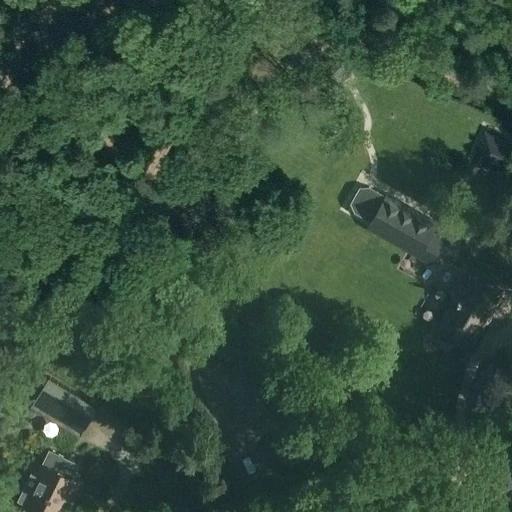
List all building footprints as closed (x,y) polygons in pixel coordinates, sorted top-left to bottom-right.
[(322,65),(310,76),(328,94),(333,89),(328,84),(335,78),(340,84),(352,74),(334,53),(321,64),(322,65)] [(511,149),(482,137),(471,162),(481,167),(484,160),(506,169),(511,154),(511,149)] [(439,223),(387,193),(367,228),(431,264),(445,240),(434,233),(439,223)] [(456,338),(465,344),(472,342),(482,324),(484,325),(492,312),(490,310),(497,298),(467,281),(443,324),(454,332),(456,338)] [(35,403),(84,433),(100,407),(50,377),(35,403)] [(39,479),(26,505),(40,511),(61,511),(66,504),(69,505),(80,482),(43,463),(36,477),(39,479)]
